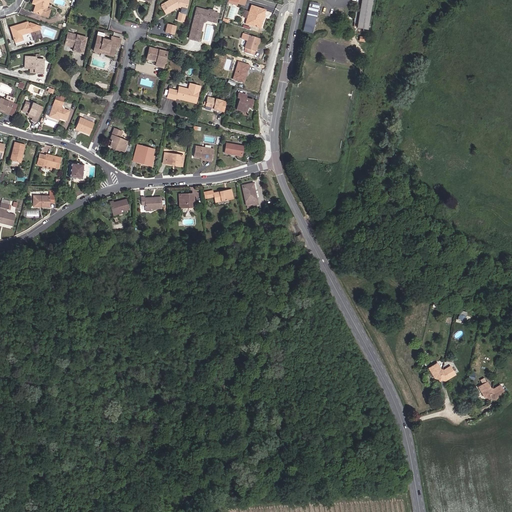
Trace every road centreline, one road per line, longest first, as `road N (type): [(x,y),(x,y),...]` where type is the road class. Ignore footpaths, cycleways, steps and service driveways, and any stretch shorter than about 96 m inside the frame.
road 1 (tertiary): [(419,511),(396,408),(277,163)]
road 2 (residential): [(277,163),(119,187)]
road 3 (residential): [(90,156),(133,30)]
road 4 (residential): [(298,8),(283,10),(261,100),(275,121)]
road 5 (residential): [(119,187),(0,246)]
